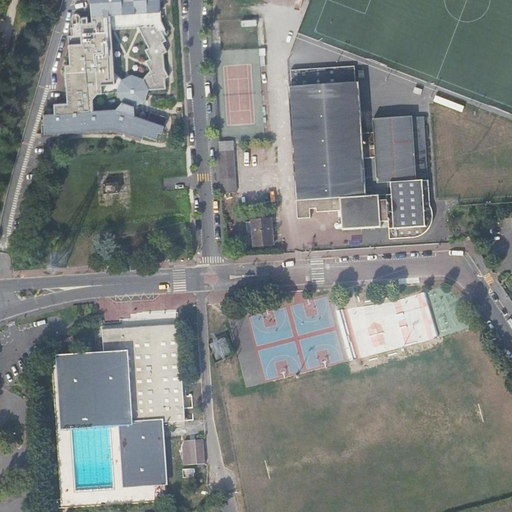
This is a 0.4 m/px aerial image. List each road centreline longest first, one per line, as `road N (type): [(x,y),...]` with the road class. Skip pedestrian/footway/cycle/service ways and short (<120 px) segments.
road 1 (unclassified): [(511,339),(453,264),(211,279)]
road 2 (residential): [(196,0),(211,279)]
road 3 (unclassified): [(0,314),(134,282)]
road 4 (unclassified): [(134,282),(0,285)]
